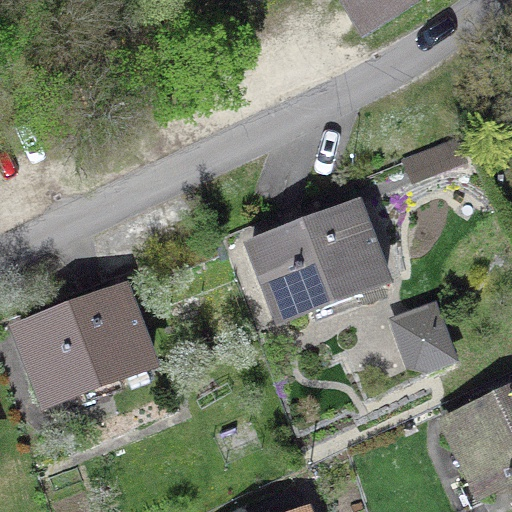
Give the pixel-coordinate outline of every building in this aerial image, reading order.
[(344,0),(364,32),(413,0),(344,0)] [(97,61),(115,102),(171,78),(153,37),(97,61)] [(384,286),(357,212),(250,251),(278,326),(384,286)] [(122,295),(18,334),(45,408),(150,369),(122,295)] [(447,358),(432,316),(410,324),(410,360),(425,366),(447,358)] [(469,404),(473,413),(445,426),(479,497),(511,481),(511,394),(491,405),(487,396),(469,404)]
